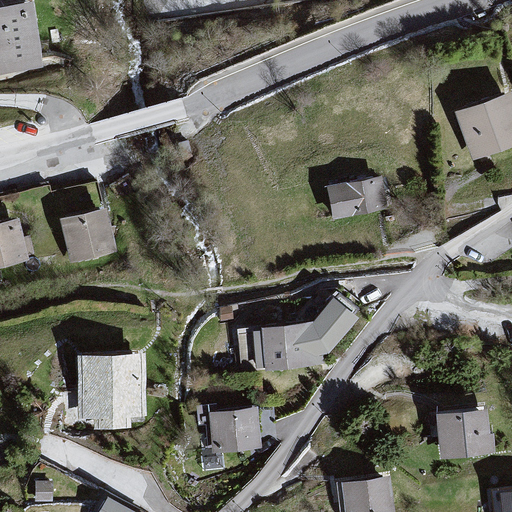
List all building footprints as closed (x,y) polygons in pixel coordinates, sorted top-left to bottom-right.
[(0,0),(0,71),(40,65),(28,0),(0,0)] [(511,95),(511,91),(453,112),(472,164),(511,149),(511,95)] [(381,176),(324,186),(330,222),(387,212),(381,176)] [(105,208),(59,219),(72,270),(118,259),(105,208)] [(17,217),(0,222),(0,270),(30,263),(17,217)] [(354,318),(328,299),(311,322),(252,328),(257,373),(324,366),(323,359),(354,318)] [(144,350),(74,354),(77,394),(64,395),(67,433),(148,428),(144,350)] [(256,407),(203,414),(208,456),(261,450),(256,407)] [(485,408),(432,414),(438,461),(491,455),(485,408)] [(391,511),(386,476),(339,484),(343,511),(391,511)] [(50,483),(35,483),(35,503),(50,503),(50,483)] [(511,511),(511,490),(493,493),(496,511),(511,511)] [(132,511),(104,497),(96,511),(132,511)]
